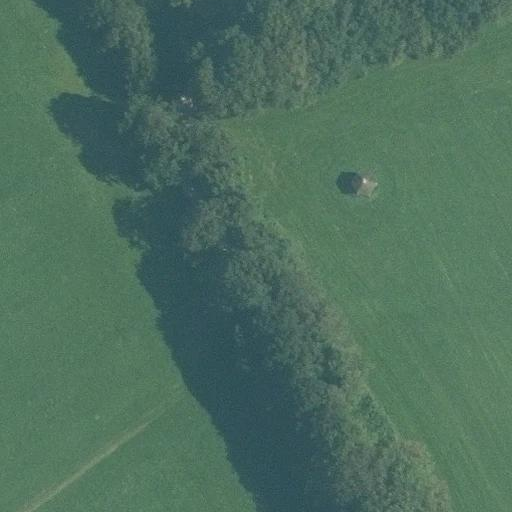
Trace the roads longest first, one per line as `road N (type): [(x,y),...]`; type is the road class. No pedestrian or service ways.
road 1 (track): [(462,0),(147,127),(266,333)]
road 2 (track): [(31,511),(266,333)]
road 3 (track): [(266,333),(373,511)]
